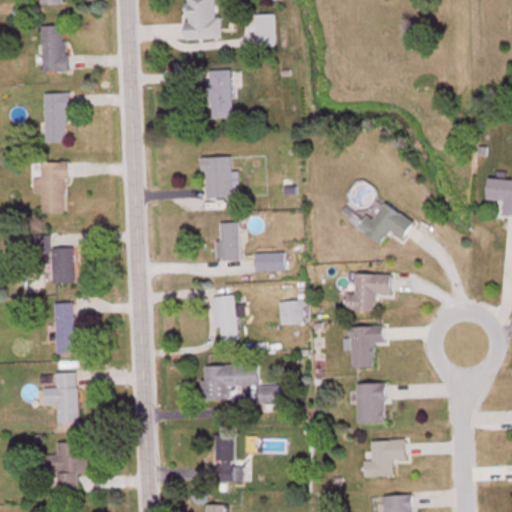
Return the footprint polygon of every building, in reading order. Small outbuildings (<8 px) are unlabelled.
[(66,0),(43,0),(44,8),(67,7),(66,0)] [(225,19),(219,19),(218,0),(189,0),(191,42),(225,41),(225,19)] [(278,17),(259,17),(259,49),(278,49),(278,17)] [(71,74),(70,28),(46,29),(47,75),(71,74)] [(237,121),(236,72),(212,72),(213,121),(237,121)] [(49,145),(72,145),(72,96),(49,96),(49,145)] [(34,176),(34,189),(43,190),(43,211),(66,212),(67,161),(42,160),(42,176),(34,176)] [(202,196),(236,196),(236,160),(202,160),(202,196)] [(487,197),(504,198),(503,212),(511,212),(511,176),(488,176),(487,197)] [(403,235),(414,219),(386,200),(374,216),(367,211),(357,225),(381,241),(391,227),(403,235)] [(240,220),(220,220),(220,239),(217,239),(217,258),(241,258),(240,220)] [(74,281),(74,245),(53,245),(53,281),(74,281)] [(256,251),(256,269),(274,269),(274,251),(256,251)] [(376,308),(376,291),(391,291),(391,271),(357,271),(356,291),(348,291),(347,307),(376,308)] [(215,325),(222,325),(222,338),(239,337),(238,314),(245,314),(244,303),(236,304),(236,293),(214,294),(215,325)] [(303,321),(303,299),(282,299),(282,321),(303,321)] [(74,300),(56,300),(57,326),(48,326),(49,339),(57,338),(58,350),(76,350),(74,300)] [(375,340),(385,340),(384,323),(351,324),(352,365),(376,364),(375,340)] [(259,382),(259,362),(203,363),(203,397),(231,396),(230,383),(259,382)] [(80,421),(79,370),(57,370),(58,385),(45,385),(45,402),(59,401),(59,421),(80,421)] [(358,381),(358,420),(386,420),(386,381),(358,381)] [(234,433),(217,433),(217,479),(235,478),(234,433)] [(365,475),(394,474),(394,458),(407,457),(406,437),(372,438),(373,459),(365,459),(365,475)] [(42,453),(42,472),(58,472),(59,490),(80,489),(79,472),(87,472),(86,440),(58,440),(58,453),(42,453)] [(413,511),(413,493),(385,493),(385,511),(413,511)] [(224,511),(225,503),(206,503),(206,511),(224,511)]
